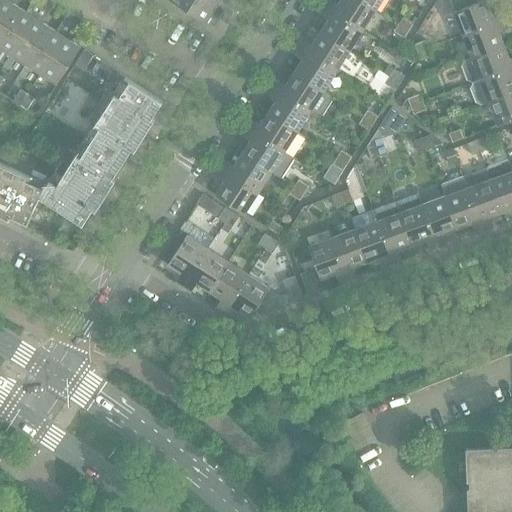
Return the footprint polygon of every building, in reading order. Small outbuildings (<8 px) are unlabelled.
[(0,37),(19,8),(12,3),(7,0),(2,0),(0,3),(0,37)] [(216,6),(207,0),(171,0),(205,22),(216,6)] [(363,30),(375,10),(360,0),(340,0),(338,3),(333,0),(328,8),(363,30)] [(381,0),(360,0),(375,10),(381,0)] [(500,19),(497,11),(491,13),(486,0),(482,0),(453,12),(462,34),(500,19)] [(34,17),(26,12),(19,8),(0,37),(0,46),(11,54),(34,17)] [(363,30),(328,8),(323,16),(328,19),(320,31),(349,50),(363,30)] [(49,27),(42,23),(34,17),(11,54),(26,64),(49,27)] [(409,31),(413,24),(402,17),(398,24),(409,31)] [(503,44),(498,31),(504,29),(500,19),(462,34),(471,56),(503,44)] [(404,39),(409,31),(398,24),(393,32),(404,39)] [(41,73),(65,37),(49,27),(26,64),(41,73)] [(336,70),(349,50),(320,31),(312,43),(307,40),(302,48),(336,70)] [(57,83),(80,47),(65,37),(41,73),(57,83)] [(429,47),(426,39),(414,44),(417,52),(429,47)] [(511,66),(511,56),(509,58),(503,44),(471,56),(471,57),(464,60),(461,65),(467,80),(472,82),(480,79),(511,66)] [(432,55),(429,47),(417,52),(420,60),(432,55)] [(336,70),(302,48),(297,56),(302,60),(294,72),(323,91),(336,70)] [(84,69),(92,56),(93,55),(84,49),(75,63),(84,69)] [(511,92),(511,66),(480,79),(488,101),(511,92)] [(404,76),(393,69),(390,75),(400,82),(404,76)] [(331,96),(323,91),(294,72),(286,84),(281,81),(276,89),(310,111),(317,116),(322,115),(331,101),(331,96)] [(395,90),(400,82),(390,75),(384,83),(395,90)] [(134,150),(155,118),(153,116),(162,101),(125,77),(115,92),(107,88),(86,121),(94,125),(85,139),(122,163),(132,149),(134,150)] [(310,111),(276,89),(270,97),(276,101),(268,113),(298,130),(310,111)] [(20,106),(27,95),(20,90),(13,101),(20,106)] [(511,119),(511,92),(488,101),(497,125),(511,119)] [(423,101),(420,93),(407,98),(410,106),(423,101)] [(27,110),(34,99),(27,95),(20,106),(27,110)] [(426,109),(423,101),(410,106),(413,114),(426,109)] [(374,123),(378,116),(367,110),(363,116),(374,123)] [(284,152),(298,130),(268,113),(260,125),(255,121),(250,130),(284,152)] [(369,131),(374,123),(363,116),(358,124),(369,131)] [(464,138),(460,128),(448,132),(452,143),(464,138)] [(388,153),(379,130),(377,129),(372,138),(378,157),(388,153)] [(284,152),(250,130),(244,138),(249,141),(242,153),(271,171),(281,178),(294,158),(284,152)] [(435,147),(430,134),(423,137),(427,149),(435,147)] [(427,149),(423,137),(414,140),(419,153),(427,149)] [(487,149),(483,137),(475,140),(479,152),(487,149)] [(378,157),(372,138),(366,146),(371,159),(378,157)] [(95,211),(116,179),(114,177),(122,163),(85,139),(76,153),(69,149),(46,184),(40,197),(83,224),(93,209),(95,211)] [(479,152),(475,140),(467,143),(471,155),(479,152)] [(459,161),(454,148),(445,152),(450,164),(459,161)] [(271,171),(242,153),(237,150),(224,170),(258,192),(271,171)] [(352,157),(341,150),(337,156),(348,163),(352,157)] [(28,224),(40,197),(46,184),(30,176),(34,169),(0,152),(0,214),(10,219),(11,216),(28,224)] [(343,171),(348,163),(337,156),(332,164),(343,171)] [(258,192),(224,170),(218,178),(223,181),(215,194),(244,213),(258,192)] [(511,170),(489,179),(502,211),(511,207),(511,170)] [(304,193),(309,186),(298,179),(294,186),(304,193)] [(502,211),(489,179),(467,187),(482,225),(490,222),(488,216),(502,211)] [(300,201),(304,193),(294,186),(289,194),(300,201)] [(467,187),(444,195),(457,228),(459,234),(482,225),(467,187)] [(353,202),(348,189),(340,192),(345,205),(353,202)] [(345,205),(340,192),(332,195),(337,208),(345,205)] [(436,242),(417,193),(395,202),(411,245),(425,240),(427,246),(436,242)] [(457,228),(444,195),(422,204),(418,193),(417,193),(436,242),(445,239),(443,233),(457,228)] [(231,211),(224,207),(203,194),(196,204),(224,222),(231,211)] [(411,245),(395,202),(373,210),(377,220),(376,220),(391,259),(400,256),(398,250),(411,245)] [(317,218),(322,210),(311,204),(306,211),(317,218)] [(232,227),(238,216),(231,211),(224,222),(232,227)] [(278,234),(283,227),(272,220),(267,228),(278,234)] [(391,259),(376,220),(354,229),(366,262),(380,257),(382,262),(391,259)] [(366,262),(354,229),(332,237),(346,276),(355,272),(353,267),(366,262)] [(264,248),(271,237),(264,233),(257,244),(264,248)] [(186,282),(207,248),(187,235),(168,264),(181,272),(178,277),(186,282)] [(272,253),(279,242),(271,237),(264,248),(272,253)] [(346,276),(332,237),(308,246),(320,279),(335,273),(337,279),(346,276)] [(209,290),(228,261),(207,248),(186,282),(194,288),(197,283),(209,290)] [(226,309),(248,274),(228,261),(209,290),(221,298),(218,303),(226,309)] [(319,291),(315,281),(311,269),(300,273),(308,296),(319,291)] [(302,298),(294,276),(282,280),(287,293),(281,295),(248,274),(226,309),(234,314),(237,309),(250,317),(255,310),(260,314),(272,308),(302,298)] [(511,511),(511,446),(465,448),(466,482),(469,482),(469,488),(467,488),(467,501),(468,507),(467,511),(511,511)]
